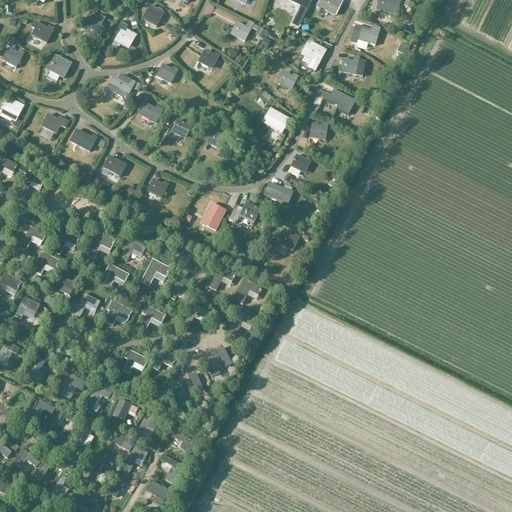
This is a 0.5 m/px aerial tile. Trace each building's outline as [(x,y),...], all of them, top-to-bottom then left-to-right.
[(310,8),(313,0),(287,0),(287,1),(302,9),(304,5),(310,8)] [(343,2),(339,0),(337,0),(336,2),(332,0),(320,0),(317,8),(336,17),(343,2)] [(389,0),(387,0),(378,0),(376,12),(392,16),(395,0),(389,0)] [(157,10),(151,7),(143,21),(156,28),(164,15),(162,14),(163,12),(158,9),(157,10)] [(90,14),(83,26),(98,34),(106,20),(100,16),(99,19),(90,14)] [(259,29),(254,26),(254,25),(249,22),(246,27),(247,27),(246,30),(237,25),(231,36),(244,43),(251,30),(257,34),(255,36),(262,40),(266,33),(259,29)] [(34,31),(31,38),(46,46),(55,30),(49,27),(47,29),(35,23),(31,30),(34,31)] [(358,42),(375,48),(380,32),(372,29),(371,32),(355,27),(350,43),(357,45),(358,42)] [(128,51),(137,37),(127,31),(126,33),(121,31),(114,43),(128,51)] [(307,45),(301,56),(312,62),(308,69),(315,73),(326,52),(319,48),(318,50),(307,45)] [(8,49),(2,62),(16,70),(24,55),(19,52),(17,55),(8,49)] [(205,53),(198,64),(212,71),(219,58),(215,56),(213,58),(205,53)] [(51,65),(53,66),(51,69),(47,66),(45,71),(49,73),(64,81),(72,65),(55,56),(51,65)] [(343,74),(362,78),(365,63),(359,62),(359,59),(354,58),(353,63),(343,61),(340,74),(343,74)] [(181,79),(184,74),(179,71),(173,68),(172,70),(163,65),(156,78),(171,86),(176,77),(181,79)] [(283,73),(276,85),(291,93),(299,78),(293,75),(292,77),(283,73)] [(113,80),(107,91),(122,99),(123,98),(127,100),(136,84),(121,76),(120,79),(116,77),(113,80)] [(349,116),(355,103),(334,91),(331,97),(325,94),(322,100),(338,108),(337,110),(349,116)] [(0,115),(16,123),(24,107),(14,102),(12,107),(6,104),(0,115)] [(146,106),(140,117),(154,124),(161,111),(156,109),(155,111),(146,106)] [(270,110),(262,124),(277,132),(278,130),(283,133),(289,121),(270,110)] [(60,128),(65,131),(69,123),(58,118),(57,120),(48,115),(41,128),(56,136),(60,128)] [(177,122),(171,134),(185,141),(192,127),(187,125),(186,127),(177,122)] [(312,126),(312,127),(310,140),(325,142),(327,126),(321,125),(320,127),(312,126)] [(76,131),(70,143),(89,154),(97,139),(92,136),(90,139),(76,131)] [(222,137),(213,132),(206,145),(221,153),(229,138),(224,135),(222,137)] [(109,157),(103,170),(120,179),(127,167),(109,157)] [(306,161),(297,157),(291,169),(305,175),(312,161),(307,159),(306,161)] [(0,177),(4,170),(13,174),(17,168),(2,160),(0,163),(0,177)] [(31,183),(41,188),(44,181),(29,174),(18,196),(24,199),(31,183)] [(153,180),(146,193),(161,201),(169,186),(163,183),(162,185),(153,180)] [(269,184),(263,198),(288,208),(293,194),(269,184)] [(246,203),(239,219),(254,226),(261,210),(246,203)] [(210,223),(206,231),(215,236),(219,229),(225,217),(212,210),(206,221),(210,223)] [(26,226),(22,234),(27,237),(20,250),(25,253),(33,238),(42,243),(46,236),(26,226)] [(56,239),(60,241),(54,254),(59,257),(66,243),(76,247),(79,240),(60,231),(56,239)] [(111,250),(115,243),(95,233),(91,241),(93,242),(90,249),(90,250),(86,257),(94,261),(102,245),(111,250)] [(285,235),(279,246),(293,253),(300,239),(295,237),(294,239),(285,235)] [(132,251),(142,256),(146,249),(126,239),(121,250),(124,252),(120,259),(127,263),(132,251)] [(61,265),(43,257),(34,275),(42,279),(47,269),(57,274),(61,265)] [(170,271),(153,262),(141,284),(149,288),(157,274),(166,279),(170,271)] [(109,267),(105,274),(110,276),(106,284),(112,287),(116,279),(125,284),(128,277),(109,267)] [(236,276),(220,268),(209,289),(216,292),(223,279),(232,284),(234,280),(235,280),(235,279),(234,278),(236,276)] [(6,288),(16,294),(21,285),(5,276),(0,283),(0,297),(1,298),(6,288)] [(61,278),(53,293),(59,296),(61,292),(70,297),(76,286),(61,278)] [(261,294),(262,293),(261,292),(262,290),(246,282),(235,303),(242,306),(249,293),(258,297),(260,294),(261,294)] [(179,294),(188,299),(191,293),(177,284),(169,299),(174,302),(179,294)] [(79,321),(87,306),(96,311),(99,304),(85,296),(77,311),(72,308),(69,314),(74,316),(73,318),(79,321)] [(39,307),(24,299),(15,319),(20,322),(27,309),(36,314),(39,307)] [(113,328),(117,319),(127,324),(133,314),(112,303),(108,312),(110,314),(105,324),(113,328)] [(195,316),(205,321),(208,314),(193,306),(184,325),(189,328),(195,316)] [(161,325),(165,318),(145,308),(142,315),(146,318),(142,325),(140,329),(146,331),(148,328),(152,320),(161,325)] [(255,324),(254,324),(255,321),(239,313),(228,334),(235,338),(242,324),(251,329),(253,325),(254,325),(255,324)] [(187,347),(183,354),(187,356),(181,368),(187,371),(193,358),(203,363),(206,357),(187,347)] [(235,355),(220,347),(207,373),(213,376),(222,357),(231,361),(235,355)] [(164,360),(173,365),(177,358),(162,351),(152,370),(158,373),(164,360)] [(124,360),(129,362),(123,373),(129,376),(135,364),(144,369),(148,362),(128,352),(124,360)]
